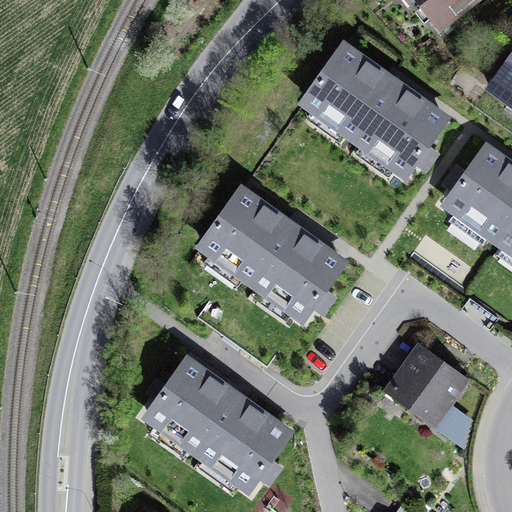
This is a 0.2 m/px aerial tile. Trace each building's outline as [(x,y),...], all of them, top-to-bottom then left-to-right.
[(415,0),(439,30),(476,0),(415,0)] [(305,101),(406,173),(445,120),(344,48),(305,101)] [(511,56),(490,87),(511,102),(511,56)] [(511,168),(486,150),(448,202),(511,248),(511,168)] [(343,265),(240,193),(203,244),(306,317),(343,265)] [(419,345),(389,386),(438,422),(468,380),(419,345)] [(288,434),(186,362),(149,414),(251,486),(288,434)] [(462,416),(453,409),(438,429),(450,438),(460,425),(457,423),(462,416)]
